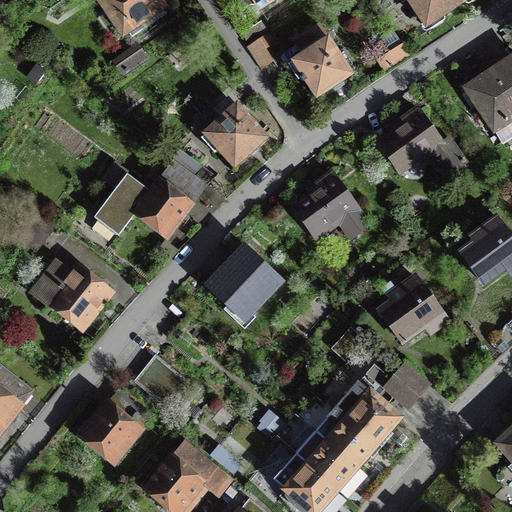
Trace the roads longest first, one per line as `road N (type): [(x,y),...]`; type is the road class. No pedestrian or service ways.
road 1 (residential): [(307,142),(235,208),(0,476)]
road 2 (residential): [(511,7),(307,142)]
road 3 (residential): [(511,373),(384,511)]
road 4 (residential): [(204,0),(307,142)]
